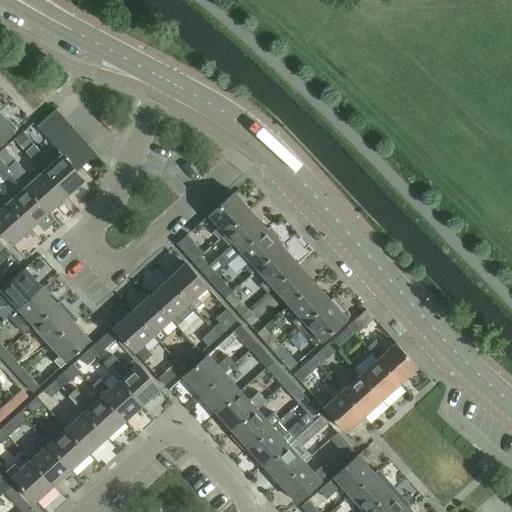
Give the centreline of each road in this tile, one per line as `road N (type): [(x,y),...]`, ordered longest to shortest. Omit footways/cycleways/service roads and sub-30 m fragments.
road 1 (residential): [(260,138),(113,272),(83,236),(123,190),(165,78)]
road 2 (secondary): [(511,404),(260,138)]
road 3 (residential): [(79,511),(159,439),(191,440),(247,511)]
road 4 (secondary): [(165,78),(16,0)]
